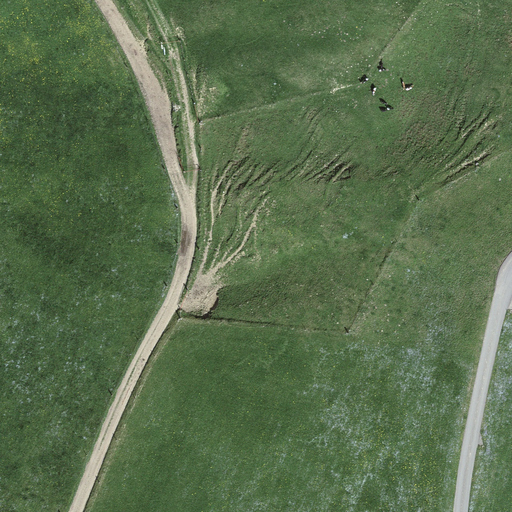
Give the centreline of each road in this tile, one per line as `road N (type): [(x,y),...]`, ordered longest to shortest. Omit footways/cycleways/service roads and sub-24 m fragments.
road 1 (track): [(74,511),(181,279),(190,217)]
road 2 (unclassified): [(511,270),(470,434),(460,511)]
road 3 (track): [(190,217),(157,105),(102,0)]
road 4 (track): [(190,217),(184,91),(148,0)]
